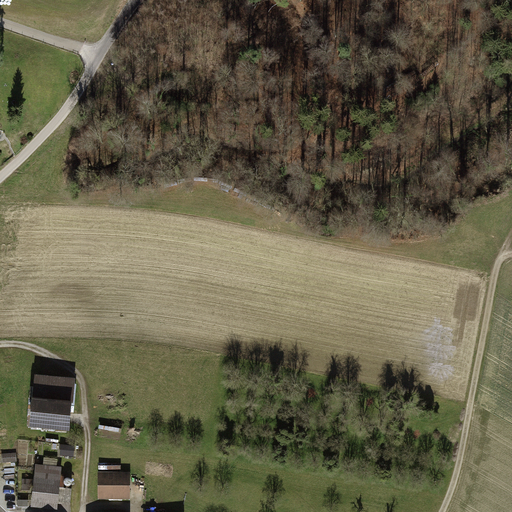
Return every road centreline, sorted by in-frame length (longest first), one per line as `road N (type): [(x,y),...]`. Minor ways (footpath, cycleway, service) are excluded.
road 1 (track): [(445,511),(497,268),(511,257)]
road 2 (track): [(83,511),(89,453),(82,380),(31,349),(0,348)]
road 3 (track): [(102,57),(74,103),(0,182)]
